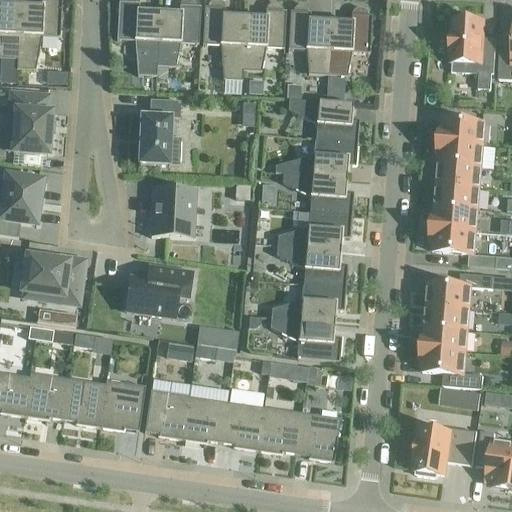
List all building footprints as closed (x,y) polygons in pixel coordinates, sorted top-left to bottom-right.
[(0,7),(0,5),(0,1),(0,0),(0,62),(17,63),(20,9),(0,7)] [(61,4),(58,4),(58,3),(58,2),(58,1),(58,0),(57,0),(41,0),(41,1),(41,2),(41,3),(41,10),(20,9),(17,63),(16,73),(35,74),(41,40),(59,41),(61,4)] [(138,15),(139,8),(139,6),(138,4),(138,3),(137,2),(136,1),(134,0),(124,0),(124,1),(122,3),(122,4),(121,5),(121,7),(118,6),(116,43),(134,45),(137,79),(155,80),(159,16),(138,15)] [(200,11),(197,11),(197,10),(197,9),(196,7),(196,5),(195,5),(194,4),(193,3),(191,2),(189,1),(187,2),(185,2),(184,3),(182,4),(181,5),(180,7),(180,8),(180,9),(179,17),(159,16),(155,80),(156,80),(157,70),(175,71),(180,47),(198,48),(200,11)] [(224,19),(224,12),(224,11),(224,10),(224,9),(224,8),(223,8),(223,7),(223,6),(222,6),(222,5),(221,5),(221,4),(220,4),(219,4),(218,3),(217,3),(216,3),(215,3),(214,3),(213,3),(213,4),(212,4),(211,4),(211,5),(210,5),(210,6),(209,6),(209,7),(208,7),(208,8),(208,9),(207,9),(207,10),(207,11),(204,11),(202,48),(221,49),(223,84),(241,85),(243,47),(244,21),(224,19)] [(286,15),(283,15),(283,14),(283,13),(282,13),(282,12),(282,11),(282,10),(281,10),(281,9),(280,9),(280,8),(279,8),(279,7),(278,7),(277,7),(276,6),(275,6),(274,6),(273,6),(272,6),(271,7),(270,7),(269,7),(269,8),(268,8),(268,9),(267,9),(267,10),(266,10),(266,11),(266,12),(265,13),(265,14),(265,22),(244,21),(243,47),(241,85),(242,85),(242,75),(261,76),(266,52),(284,53),(286,15)] [(293,16),(290,16),(288,53),(306,54),(308,78),(327,79),(329,52),(330,25),(310,24),(310,17),(310,16),(310,15),(310,14),(310,13),(309,13),(309,12),(309,11),(308,11),(308,10),(307,10),(307,9),(306,9),(305,9),(305,8),(304,8),(303,8),(302,8),(301,8),(301,7),(301,8),(300,8),(299,8),(298,8),(297,8),(297,9),(296,9),(296,10),(295,10),(295,11),(294,11),(294,12),(293,12),(293,13),(293,14),(293,15),(293,16)] [(371,20),(368,20),(368,19),(368,18),(368,17),(368,16),(368,15),(367,15),(367,14),(366,14),(366,13),(365,13),(365,12),(364,12),(364,11),(363,11),(362,11),(361,11),(360,11),(359,11),(358,11),(357,11),(356,11),(355,12),(354,12),(354,13),(353,13),(353,14),(352,14),(352,15),(352,16),(351,16),(351,17),(351,18),(351,19),(351,26),(330,25),(329,52),(327,79),(347,80),(351,56),(369,57),(371,20)] [(482,50),(483,26),(480,25),(480,22),(458,21),(458,24),(455,24),(454,35),(452,35),(450,61),(453,61),(452,76),(453,76),(453,75),(479,77),(478,93),(491,93),(492,77),(494,78),(495,50),(482,50)] [(511,56),(500,56),(499,83),(511,83),(511,56)] [(267,95),(267,81),(255,82),(255,95),(267,95)] [(305,102),(307,87),(295,86),(293,101),(305,102)] [(326,94),(326,103),(343,104),(343,95),(326,94)] [(11,97),(10,114),(15,115),(13,134),(8,134),(7,152),(12,153),(12,156),(48,159),(51,116),(47,116),(48,100),(11,97)] [(150,104),(149,120),(140,120),(138,168),(169,170),(169,169),(179,170),(180,142),(170,142),(171,122),(179,123),(180,105),(150,104)] [(289,104),(288,114),(316,128),(315,143),(357,147),(359,124),(350,123),(352,109),(289,104)] [(257,124),(258,105),(249,105),(248,123),(257,124)] [(465,125),(465,126),(443,124),(443,131),(441,131),(440,145),(439,145),(439,146),(482,150),(484,127),(473,126),(472,126),(472,127),(466,126),(466,125),(465,125)] [(357,147),(315,143),(314,159),(275,170),(274,176),(345,182),(347,169),(355,170),(357,147)] [(480,171),(482,150),(439,146),(439,148),(438,162),(440,162),(440,168),(480,171)] [(479,193),(480,171),(440,168),(438,189),(479,193)] [(274,176),(274,178),(282,178),(282,187),(310,201),(309,216),(351,219),(353,196),(344,196),(345,182),(274,176)] [(5,180),(0,213),(0,239),(18,242),(20,228),(36,230),(43,185),(5,180)] [(269,204),(281,205),(282,188),(270,187),(269,204)] [(477,214),(479,193),(438,189),(436,211),(477,214)] [(155,220),(151,220),(150,241),(192,243),(195,193),(157,191),(155,220)] [(475,236),(477,214),(436,211),(436,217),(434,217),(432,231),(432,232),(475,236)] [(349,243),(351,219),(309,216),(308,232),(277,240),(276,250),(339,255),(340,242),(349,243)] [(432,232),(432,234),(431,248),(433,248),(432,255),(454,257),(455,257),(455,256),(461,257),(461,258),(462,258),(462,257),(469,258),(473,258),(475,236),(432,232)] [(338,268),(339,255),(276,250),(275,260),(304,273),(303,288),(345,292),(347,269),(338,268)] [(511,261),(473,258),(469,258),(468,270),(511,273),(511,261)] [(21,295),(24,296),(23,301),(42,304),(43,299),(62,301),(61,306),(78,309),(84,272),(68,270),(68,266),(26,260),(21,295)] [(148,283),(130,281),(125,315),(174,323),(177,301),(188,303),(192,276),(149,270),(149,271),(155,272),(154,282),(151,281),(148,284),(148,283)] [(469,313),(471,291),(493,293),(494,281),(461,278),(460,290),(458,290),(452,290),(452,289),(452,290),(430,288),(428,310),(469,313)] [(343,315),(345,292),(303,288),(301,304),(271,313),(270,322),(333,328),(334,315),(343,315)] [(467,335),(469,313),(428,310),(426,332),(467,335)] [(332,341),(333,328),(270,322),(269,332),(298,346),(297,362),(339,366),(341,342),(332,341)] [(52,347),(54,335),(29,331),(27,343),(52,347)] [(465,356),(467,335),(426,332),(426,338),(423,337),(422,351),(422,353),(465,356)] [(93,353),(95,341),(75,338),(73,350),(93,353)] [(193,351),(181,349),(178,364),(191,366),(193,351)] [(465,356),(422,353),(422,354),(421,368),(423,369),(422,375),(444,377),(444,378),(445,378),(445,377),(451,378),(450,391),(482,393),(483,380),(463,379),(465,356)] [(497,382),(510,382),(511,362),(498,362),(497,382)] [(275,366),(274,404),(293,404),(294,366),(275,366)] [(308,371),(306,385),(316,387),(319,373),(308,371)] [(21,421),(24,421),(31,378),(30,377),(29,381),(0,377),(0,414),(1,415),(1,418),(21,421)] [(31,378),(24,421),(48,425),(48,422),(62,424),(68,383),(65,383),(31,378)] [(99,432),(106,385),(105,389),(68,383),(62,424),(76,426),(76,429),(99,432)] [(150,395),(144,436),(159,438),(158,441),(182,444),(188,401),(190,389),(152,383),(151,395),(150,395)] [(106,385),(99,432),(123,436),(123,433),(138,435),(145,390),(125,387),(106,385)] [(188,401),(182,444),(206,448),(206,445),(220,447),(226,406),(228,394),(190,389),(189,401),(188,401)] [(486,397),(484,410),(497,411),(498,398),(486,397)] [(226,406),(220,447),(234,449),(234,452),(257,455),(264,412),(226,406)] [(264,412),(257,455),(281,459),(281,456),(295,458),(301,417),(264,412)] [(301,417),(295,458),(309,460),(309,463),(323,465),(333,466),(340,423),(334,422),(335,416),(321,414),(320,420),(301,417)] [(477,436),(423,428),(421,444),(418,443),(415,463),(418,464),(416,475),(417,475),(416,478),(436,481),(437,478),(444,479),(446,466),(472,470),(477,436)] [(481,436),(476,471),(489,472),(487,485),(494,486),(493,490),(509,492),(511,493),(511,482),(511,448),(494,445),(495,437),(481,436)]
